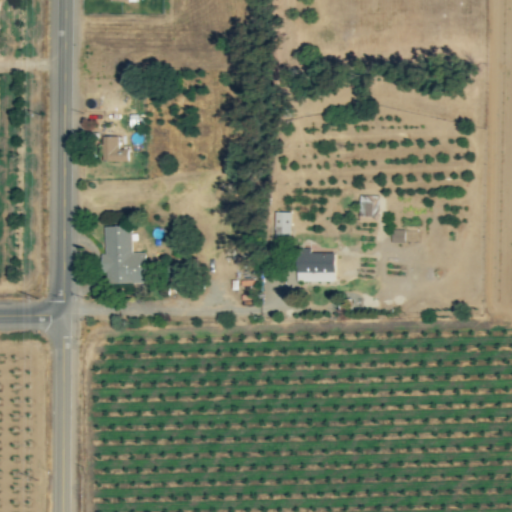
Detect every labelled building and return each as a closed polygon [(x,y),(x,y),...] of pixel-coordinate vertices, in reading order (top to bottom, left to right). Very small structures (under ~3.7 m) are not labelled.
[(117,136),(101,137),(101,162),(127,161),(127,149),(118,150),(117,136)] [(376,220),(377,196),(359,195),(358,219),(376,220)] [(289,212),(274,212),(273,240),(289,240),(289,212)] [(106,284),(146,283),(145,252),(131,253),(130,227),(103,227),(104,255),(100,255),(100,273),(105,273),(106,284)] [(403,243),(403,230),(391,230),(390,242),(403,243)] [(333,253),(308,253),(308,248),(296,249),(296,282),(333,281),(333,253)]
